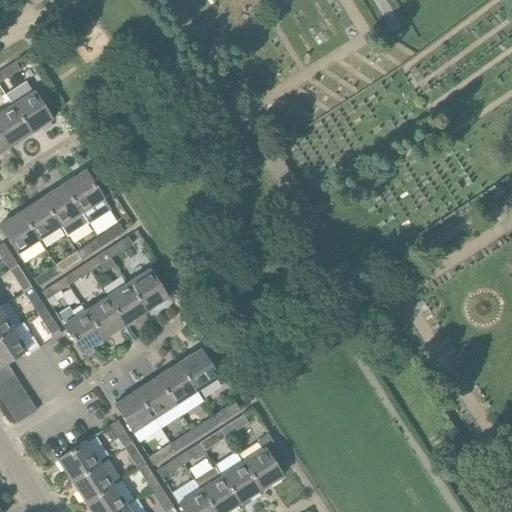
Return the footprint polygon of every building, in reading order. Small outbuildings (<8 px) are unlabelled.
[(0,72),(0,83),(20,71),(15,63),(0,72)] [(12,106),(30,135),(52,121),(33,92),(12,106)] [(0,135),(9,149),(30,135),(12,106),(0,113),(0,135)] [(0,154),(9,149),(0,135),(0,154)] [(63,185),(82,214),(103,200),(85,171),(63,185)] [(79,215),(82,214),(63,185),(42,199),(60,228),(62,227),(66,234),(84,223),(79,215)] [(39,242),(60,228),(42,199),(20,213),(39,242)] [(0,228),(17,256),(39,242),(20,213),(0,226),(0,228)] [(98,238),(103,246),(124,233),(119,225),(98,238)] [(76,252),(81,260),(103,246),(98,238),(76,252)] [(106,252),(111,260),(132,246),(127,238),(106,252)] [(0,258),(9,271),(17,266),(3,245),(0,246),(0,258)] [(55,266),(60,274),(81,260),(76,252),(55,266)] [(84,265),(90,273),(111,260),(106,252),(84,265)] [(63,279),(68,287),(90,273),(84,265),(63,279)] [(22,293),(30,288),(17,266),(9,271),(22,293)] [(33,280),(38,288),(60,274),(55,266),(33,280)] [(127,285),(145,313),(167,299),(149,271),(127,285)] [(41,293),(46,301),(68,287),(63,279),(41,293)] [(124,327),(145,313),(127,285),(105,298),(124,327)] [(36,314),(44,309),(30,288),(22,293),(36,314)] [(102,341),(124,327),(105,298),(84,312),(102,341)] [(81,355),(102,341),(84,312),(76,318),(68,307),(57,314),(64,325),(62,326),(81,355)] [(50,336),(58,331),(44,309),(36,314),(50,336)] [(0,339),(13,331),(0,310),(0,339)] [(27,353),(27,352),(13,331),(0,339),(0,368),(6,366),(27,353)] [(178,364),(197,392),(218,378),(200,350),(178,364)] [(175,406),(197,392),(178,364),(157,378),(175,406)] [(0,385),(13,376),(6,366),(0,368),(0,385)] [(0,385),(0,398),(2,401),(21,388),(13,376),(0,385)] [(154,420),(175,406),(157,378),(135,392),(154,420)] [(2,401),(9,412),(28,400),(21,388),(2,401)] [(132,434),(154,420),(135,392),(114,405),(132,434)] [(9,412),(17,424),(36,412),(28,400),(9,412)] [(234,403),(223,410),(228,418),(240,411),(234,403)] [(243,416),(231,424),(236,432),(248,424),(243,416)] [(123,448),(131,443),(117,422),(109,427),(123,448)] [(197,439),(207,432),(201,424),(191,431),(197,439)] [(191,431),(180,438),(186,446),(197,439),(191,431)] [(200,444),(205,452),(215,445),(210,438),(200,444)] [(70,483),(99,464),(85,443),(57,461),(70,483)] [(200,444),(189,451),(194,459),(205,452),(200,444)] [(242,463),(261,492),(282,478),(264,449),(242,463)] [(148,459),(153,467),(164,460),(159,452),(148,459)] [(145,465),(138,454),(130,459),(137,470),(145,465)] [(239,506),(261,492),(242,463),(220,478),(239,506)] [(84,504),(113,486),(99,464),(70,483),(84,504)] [(137,470),(144,481),(151,475),(145,465),(137,470)] [(157,472),(162,480),(172,472),(167,465),(157,472)] [(213,511),(229,511),(239,506),(220,478),(215,468),(194,482),(200,491),(213,511)] [(89,511),(119,511),(127,507),(113,486),(84,504),(89,511)] [(182,511),(213,511),(200,491),(178,505),(182,511)] [(163,511),(166,511),(173,508),(164,496),(156,501),(163,511)]
